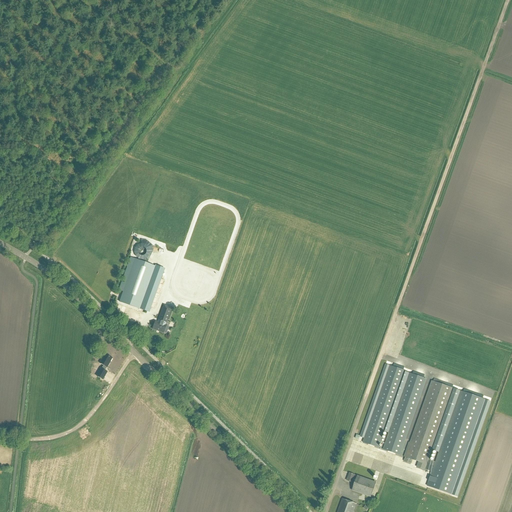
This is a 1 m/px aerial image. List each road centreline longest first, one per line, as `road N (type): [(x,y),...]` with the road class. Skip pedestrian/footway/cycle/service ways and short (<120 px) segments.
road 1 (tertiary): [(298,511),(69,289),(0,242)]
road 2 (track): [(134,352),(71,431),(0,437)]
